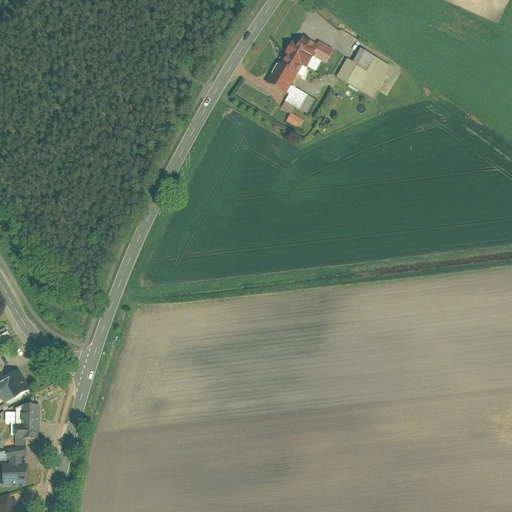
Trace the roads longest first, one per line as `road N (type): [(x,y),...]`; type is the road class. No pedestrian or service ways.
road 1 (secondary): [(90,364),(146,222),(275,0)]
road 2 (secondary): [(54,511),(90,364)]
road 3 (tertiary): [(0,290),(41,344),(90,364)]
